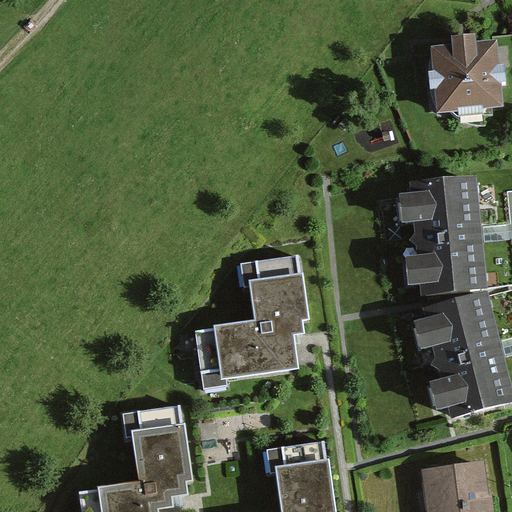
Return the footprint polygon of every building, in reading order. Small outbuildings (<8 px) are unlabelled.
[(498,45),(431,51),(437,118),(504,112),(498,45)] [(476,179),(408,185),(418,294),(486,288),(476,179)] [(258,325),(200,333),(208,386),(295,373),(291,347),(311,344),(299,262),(250,269),(258,325)] [(511,395),(487,297),(421,313),(447,419),(511,402),(511,395)] [(185,429),(132,437),(139,488),(78,497),(80,511),(169,511),(173,511),(172,502),(188,500),(186,487),(193,486),(185,429)] [(281,511),(336,511),(329,466),(276,473),(281,511)] [(492,511),(486,466),(421,474),(426,511),(492,511)]
